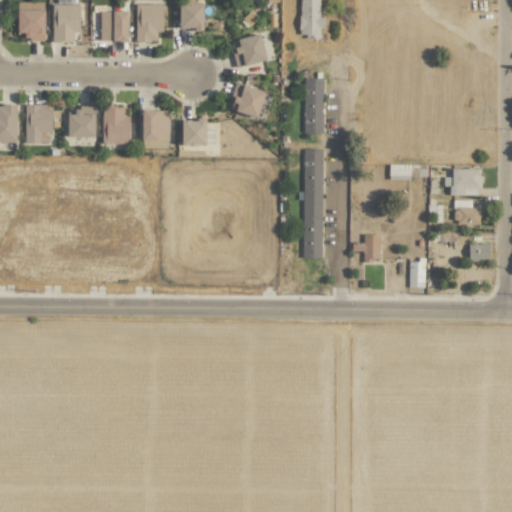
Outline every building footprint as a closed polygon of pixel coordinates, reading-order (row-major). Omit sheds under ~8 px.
[(298,0),(298,37),(318,37),(318,28),(323,28),(323,15),(318,15),(318,0),(298,0)] [(177,3),(177,29),(201,30),(202,3),(177,3)] [(51,41),(72,41),(72,32),(77,32),(77,4),(50,5),(51,41)] [(134,42),(155,42),(155,31),(161,31),(161,4),(134,4),(134,42)] [(42,39),(42,10),(16,10),(15,38),(42,39)] [(125,11),(99,11),(98,41),(125,41),(125,11)] [(236,39),(238,46),(230,48),(235,68),(264,59),(257,33),(236,39)] [(301,132),(320,133),(321,78),(302,78),(301,132)] [(264,92),(236,82),(227,108),(254,118),(264,92)] [(15,105),(0,104),(0,142),(14,142),(15,105)] [(23,143),(38,143),(38,131),(50,131),(50,105),(23,105),(23,143)] [(128,143),(127,116),(122,116),(122,106),(100,107),(101,144),(128,143)] [(91,107),(64,108),(66,137),(93,136),(91,107)] [(166,148),(167,110),(140,110),(140,147),(166,148)] [(213,127),(204,128),(203,119),(179,120),(180,145),(213,144),(213,127)] [(321,149),(301,149),(300,258),(319,258),(321,149)] [(387,179),(408,180),(408,164),(387,164),(387,179)] [(448,195),(478,195),(478,169),(449,168),(448,195)] [(470,200),(451,200),(452,226),(478,225),(478,207),(470,207),(470,200)] [(350,242),(350,251),(362,252),(361,259),(377,260),(378,234),(362,234),(361,242),(350,242)] [(487,244),(467,243),(466,261),(487,261),(487,244)] [(407,260),(407,287),(423,288),(423,261),(407,260)]
